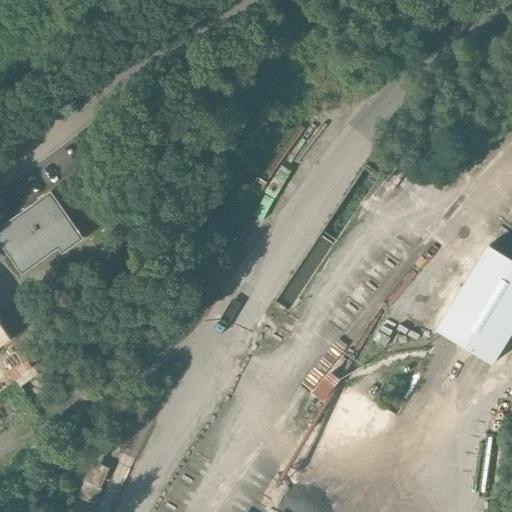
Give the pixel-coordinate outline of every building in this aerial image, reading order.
[(41,197),(0,223),(0,252),(12,271),(66,235),(41,197)] [(409,233),(390,257),(398,264),(417,240),(409,233)] [(387,258),(373,278),(380,283),(394,263),(387,258)] [(337,370),(317,393),(328,402),(347,380),(337,370)] [(112,510),(135,456),(95,439),(79,477),(84,480),(73,505),(85,510),(89,501),(112,510)] [(483,448),(457,452),(460,469),(486,465),(483,448)] [(330,511),(333,494),(291,488),(287,511),(330,511)]
